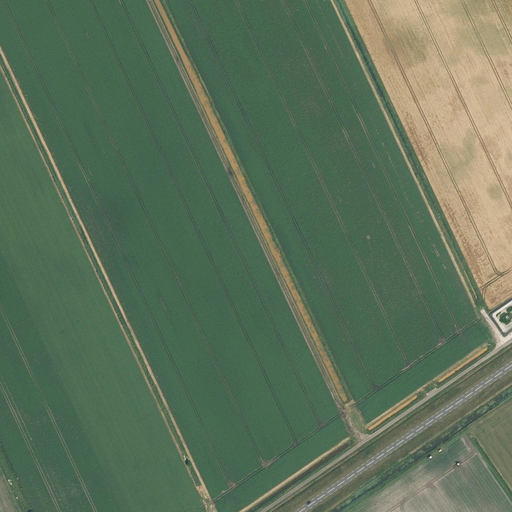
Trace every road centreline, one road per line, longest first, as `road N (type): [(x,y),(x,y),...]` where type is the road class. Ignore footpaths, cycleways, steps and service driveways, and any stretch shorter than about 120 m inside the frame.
road 1 (unclassified): [(262,511),(511,339)]
road 2 (primary): [(299,511),(511,365)]
